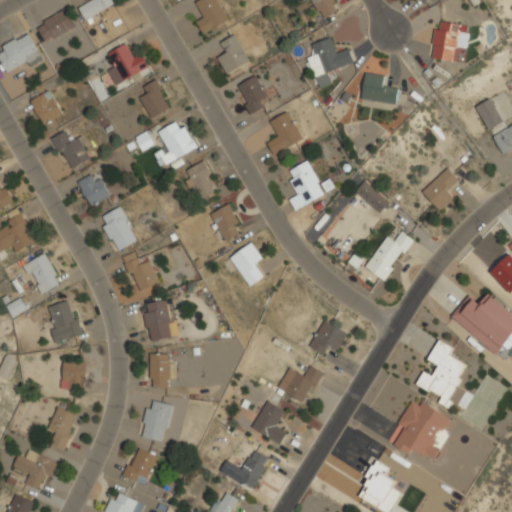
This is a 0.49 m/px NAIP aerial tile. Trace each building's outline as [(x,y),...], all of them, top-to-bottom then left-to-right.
[(86,0),(88,3),(79,7),(85,20),(115,7),(112,0),(86,0)] [(229,19),(218,0),(196,0),(195,1),(202,12),(194,16),(204,33),(229,19)] [(311,0),(321,19),(339,10),(334,0),(311,0)] [(36,25),(47,43),(76,25),(65,8),(36,25)] [(431,58),(455,61),(456,47),(467,49),(470,25),(436,20),(431,58)] [(0,45),(0,58),(7,73),(42,57),(31,32),(0,45)] [(225,51),(216,58),(228,74),(251,58),(233,34),(219,44),(225,51)] [(307,57),(319,87),(335,81),(331,70),(354,61),(349,49),(339,53),(332,35),(312,43),(316,54),(307,57)] [(148,66),(139,50),(131,54),(125,43),(109,52),(114,62),(105,66),(116,85),(148,66)] [(385,85),(386,75),(366,72),(361,99),(396,104),(399,87),(385,85)] [(260,97),(266,94),(257,74),(235,85),(250,114),(264,107),(260,97)] [(140,98),(151,118),(172,106),(156,78),(142,86),(147,95),(140,98)] [(45,125),(65,113),(50,88),(30,100),(45,125)] [(476,105),(488,130),(504,122),(492,97),(476,105)] [(266,122),(276,139),(268,143),(274,154),(303,139),(288,110),(266,122)] [(162,168),(197,146),(180,117),(155,133),(168,153),(157,159),(162,168)] [(511,124),(492,135),(503,155),(511,150),(511,124)] [(71,138),(65,129),(51,139),(72,170),(93,156),(78,134),(71,138)] [(326,191),(306,160),(285,173),(306,205),(326,191)] [(186,181),(190,191),(199,187),(203,197),(217,190),(204,161),(186,168),(191,178),(186,181)] [(450,187),(459,179),(448,167),(421,190),(439,210),(457,195),(450,187)] [(91,206),(111,194),(97,170),(77,182),(91,206)] [(0,209),(14,201),(0,175),(0,209)] [(391,200),(365,179),(354,193),(380,213),(391,200)] [(211,211),(222,239),(242,231),(231,204),(211,211)] [(139,239),(121,206),(99,217),(116,250),(139,239)] [(36,240),(20,207),(6,214),(11,223),(0,228),(0,250),(13,244),(16,250),(36,240)] [(388,234),(365,266),(385,280),(414,239),(402,230),(395,239),(388,234)] [(264,259),(251,241),(229,257),(250,286),(264,275),(257,265),(264,259)] [(139,261),(135,251),(122,256),(136,292),(159,283),(149,257),(139,261)] [(25,263),(40,294),(61,283),(46,253),(25,263)] [(450,316),(496,354),(504,346),(506,347),(511,339),(511,311),(488,292),(480,302),(470,293),(450,316)] [(7,303),(12,316),(28,309),(24,296),(7,303)] [(56,342),(83,334),(73,299),(45,307),(56,342)] [(173,336),(166,299),(142,304),(149,340),(173,336)] [(337,351),(348,333),(325,319),(309,346),(324,355),(329,346),(337,351)] [(416,384),(440,398),(438,402),(449,408),(453,402),(465,409),(474,394),(456,385),(467,365),(449,355),(454,347),(439,339),(427,360),(437,365),(432,375),(424,371),(416,384)] [(0,366),(0,375),(7,379),(19,358),(8,352),(0,366)] [(176,362),(169,362),(169,353),(149,353),(149,387),(167,387),(167,377),(176,377),(176,362)] [(62,388),(84,389),(85,360),(63,360),(62,388)] [(306,375),(297,370),(283,391),(304,404),(323,373),(312,365),(306,375)] [(172,404),(149,399),(140,436),(163,442),(172,404)] [(453,419),(422,400),(420,404),(412,399),(398,423),(404,427),(393,446),(408,455),(412,448),(429,459),(453,419)] [(287,409),(265,400),(252,431),(281,442),(285,431),(279,429),(287,409)] [(66,449),(81,414),(58,405),(48,429),(55,432),(51,443),(66,449)] [(158,456),(136,446),(123,475),(146,485),(158,456)] [(253,490),(269,456),(252,448),(243,467),(227,459),(220,474),(253,490)] [(57,460),(31,449),(27,458),(18,454),(13,466),(30,473),(26,483),(44,491),(57,460)] [(356,495),(384,511),(391,511),(403,493),(393,487),(397,480),(386,473),(390,467),(378,459),(356,495)] [(142,511),(146,504),(114,490),(104,511),(142,511)] [(234,511),(241,500),(223,490),(210,511),(234,511)] [(31,511),(36,502),(16,493),(7,511),(31,511)]
